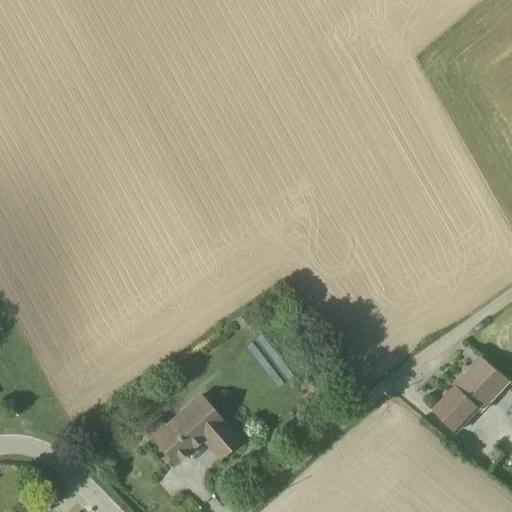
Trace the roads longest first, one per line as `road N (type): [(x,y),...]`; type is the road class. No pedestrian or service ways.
road 1 (unclassified): [(239,511),(382,388),(511,296)]
road 2 (unclassified): [(106,511),(43,452),(0,446)]
